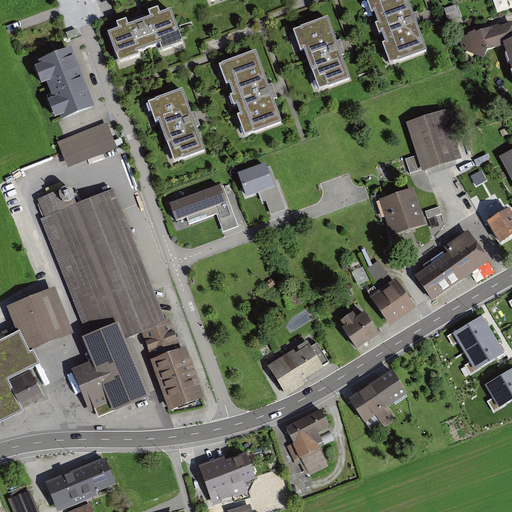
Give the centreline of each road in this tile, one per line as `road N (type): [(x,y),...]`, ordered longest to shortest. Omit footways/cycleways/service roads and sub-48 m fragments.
road 1 (tertiary): [(232,426),(288,406),(511,276)]
road 2 (residential): [(75,0),(176,263)]
road 3 (tertiary): [(0,451),(232,426)]
road 4 (residential): [(176,263),(358,194)]
road 5 (residential): [(176,263),(232,426)]
